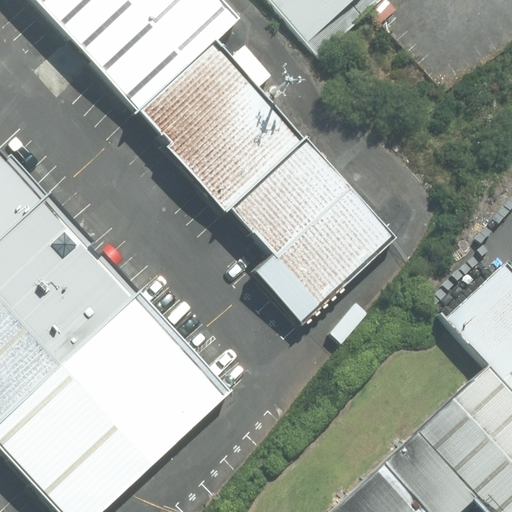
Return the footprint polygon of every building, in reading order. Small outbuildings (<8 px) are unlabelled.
[(218,34),(187,0),(18,0),(255,266),(238,281),(284,333),(374,254),(196,53),(218,34)] [(238,0),(286,53),(345,0),(238,0)] [(103,511),(209,419),(0,183),(0,468),(38,511),(103,511)] [(511,292),(466,333),(511,383),(511,384),(511,292)] [(511,511),(511,384),(511,383),(441,445),(500,511),(511,511)] [(500,511),(441,445),(364,511),(500,511)]
